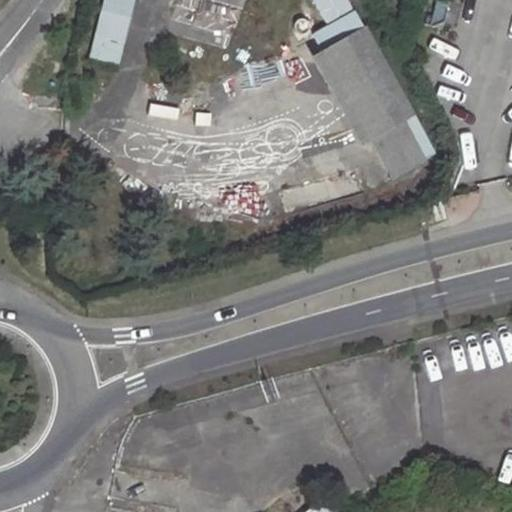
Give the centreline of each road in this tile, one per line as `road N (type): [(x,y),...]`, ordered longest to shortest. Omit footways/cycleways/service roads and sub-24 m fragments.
road 1 (primary): [(511,232),(368,268),(175,332),(60,334)]
road 2 (primary): [(80,421),(180,369),(511,277)]
